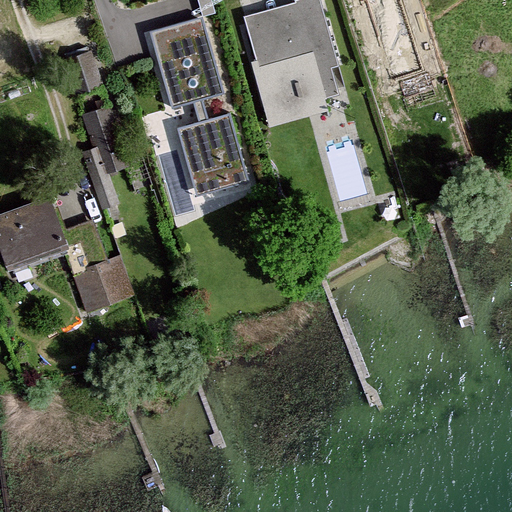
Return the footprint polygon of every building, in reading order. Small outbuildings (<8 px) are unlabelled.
[(200,0),(206,15),(216,12),(211,0),(200,0)] [(339,65),(319,0),(297,0),(295,1),(296,4),(245,18),(258,61),(252,63),(270,126),(327,110),(323,99),(339,95),(331,67),(339,65)] [(200,18),(151,32),(172,107),(222,92),(200,18)] [(90,53),(68,61),(79,91),(101,84),(90,53)] [(394,65),(409,108),(439,98),(425,55),(394,65)] [(227,96),(206,100),(210,117),(231,112),(227,96)] [(108,109),(85,116),(96,150),(85,154),(103,207),(117,203),(107,173),(127,166),(108,109)] [(230,115),(179,129),(196,193),(246,180),(230,115)] [(76,251),(55,198),(0,219),(0,223),(20,273),(76,251)] [(120,259),(76,276),(90,313),(135,297),(120,259)]
